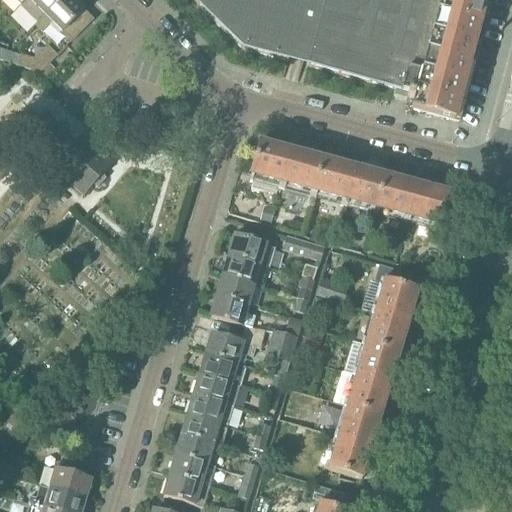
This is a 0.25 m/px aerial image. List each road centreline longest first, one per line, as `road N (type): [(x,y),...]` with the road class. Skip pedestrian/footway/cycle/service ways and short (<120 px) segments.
road 1 (residential): [(243,102),(117,511)]
road 2 (residential): [(479,239),(398,511)]
road 3 (residential): [(496,174),(243,102)]
road 4 (residential): [(467,511),(511,357)]
road 5 (residential): [(243,102),(129,0)]
